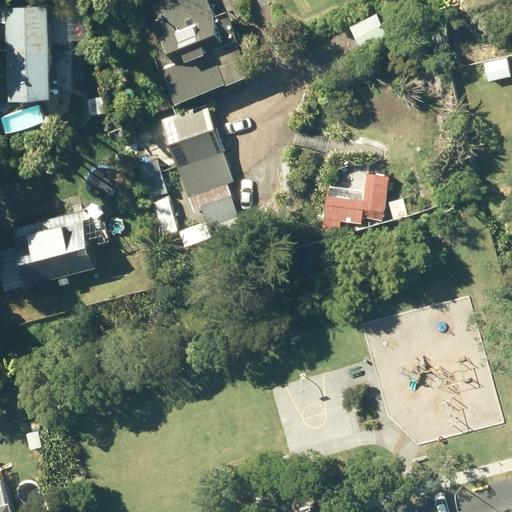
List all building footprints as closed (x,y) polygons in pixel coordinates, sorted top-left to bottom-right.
[(189,100),(264,71),(238,9),(221,17),(214,0),(168,0),(160,4),(172,33),(165,36),(170,49),(177,46),(183,61),(172,65),(189,100)] [(25,49),(30,96),(72,91),(69,65),(81,64),(78,47),(67,48),(67,44),(56,1),(0,5),(0,18),(18,19),(25,49)] [(380,10),(352,23),(364,46),(392,33),(380,10)] [(467,49),(469,65),(496,61),(493,44),(467,49)] [(181,186),(190,213),(237,197),(233,184),(240,182),(214,102),(167,119),(189,183),(181,186)] [(366,186),(332,182),(327,227),(348,230),(349,215),(389,220),(394,171),(368,169),(366,186)] [(1,250),(11,290),(67,275),(69,283),(79,281),(77,272),(105,266),(90,208),(21,226),(25,243),(1,250)] [(176,221),(185,247),(218,236),(209,210),(176,221)] [(0,511),(23,511),(20,500),(15,501),(9,478),(0,481),(0,511)]
